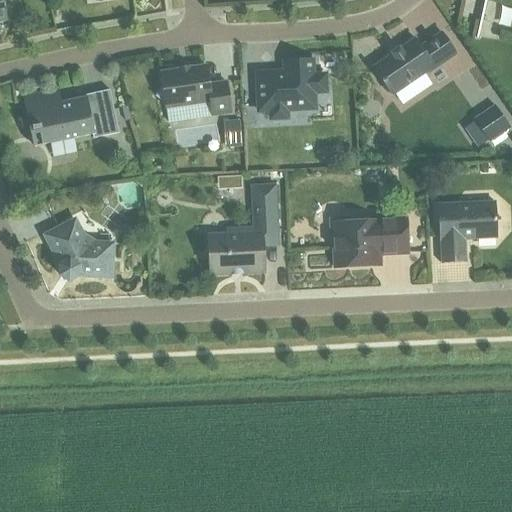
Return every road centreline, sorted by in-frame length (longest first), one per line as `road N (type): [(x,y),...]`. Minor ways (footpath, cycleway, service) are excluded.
road 1 (residential): [(511,299),(46,317),(30,308),(0,244)]
road 2 (residential): [(200,37),(353,26),(413,0)]
road 3 (residential): [(0,74),(200,37)]
